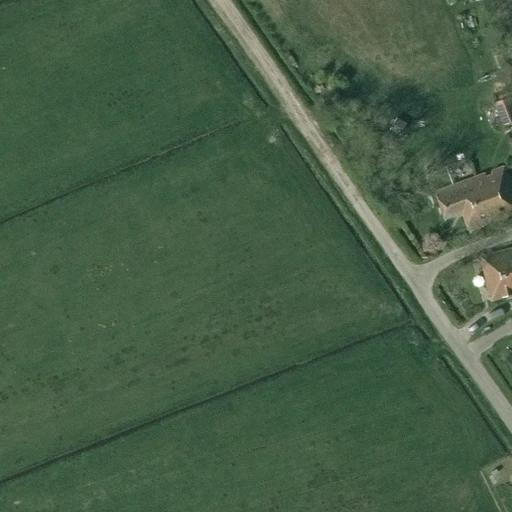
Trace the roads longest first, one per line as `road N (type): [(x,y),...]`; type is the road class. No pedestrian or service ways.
road 1 (residential): [(511,423),(356,200)]
road 2 (track): [(356,200),(217,0)]
